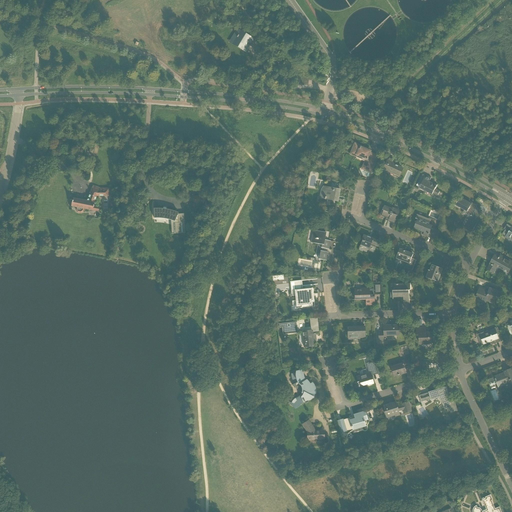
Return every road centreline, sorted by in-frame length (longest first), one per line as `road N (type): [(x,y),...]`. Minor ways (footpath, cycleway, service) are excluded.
road 1 (secondary): [(508,194),(400,137),(324,109),(150,88),(17,89)]
road 2 (secondary): [(18,95),(149,94),(285,107),(376,133),(505,199)]
road 3 (residential): [(329,357),(349,404),(461,370)]
road 4 (track): [(391,101),(494,0)]
road 5 (residential): [(471,265),(355,216)]
road 6 (residential): [(511,483),(461,370)]
